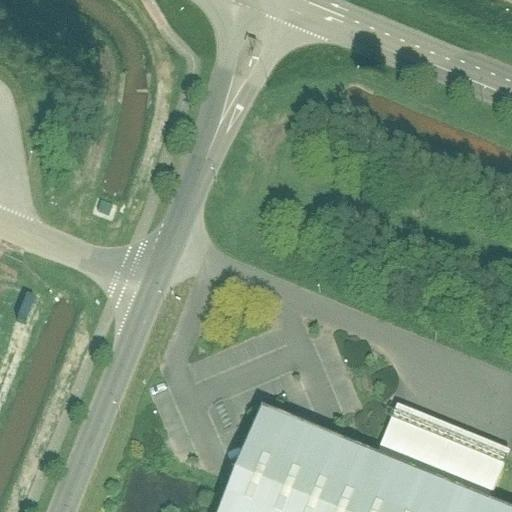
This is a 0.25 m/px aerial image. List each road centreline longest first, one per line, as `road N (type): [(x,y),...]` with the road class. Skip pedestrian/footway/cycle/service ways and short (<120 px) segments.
road 1 (unclassified): [(63,511),(152,292)]
road 2 (secondary): [(300,0),(511,85)]
road 3 (unclassified): [(200,173),(261,69),(274,0)]
road 4 (unclassified): [(267,0),(229,64),(200,173)]
road 5 (unclassified): [(152,292),(0,225)]
road 6 (unclassified): [(152,292),(200,173)]
